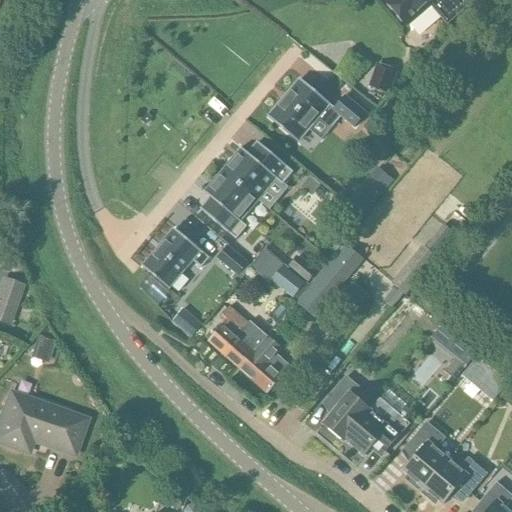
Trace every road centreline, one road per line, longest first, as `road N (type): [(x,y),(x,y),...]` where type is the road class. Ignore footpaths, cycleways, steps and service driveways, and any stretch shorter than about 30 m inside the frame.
road 1 (residential): [(294,51),(125,244),(104,220),(84,168),(80,107),(96,16),(91,0)]
road 2 (residential): [(91,296),(373,511)]
road 3 (unclassified): [(91,296),(63,247),(47,153),(50,86),(76,0)]
road 4 (unclassified): [(295,506),(169,394),(91,296)]
